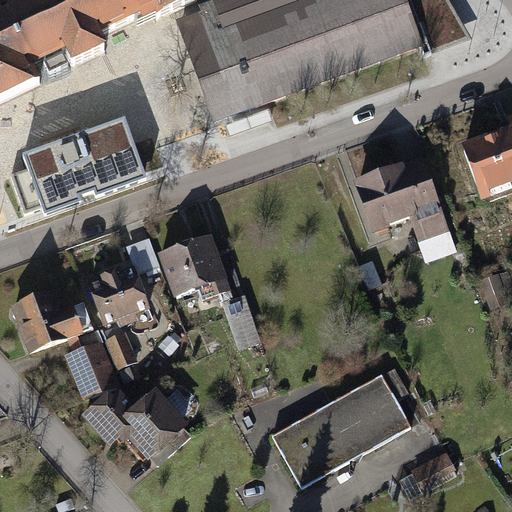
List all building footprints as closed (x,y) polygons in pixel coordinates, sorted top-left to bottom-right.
[(0,105),(179,21),(209,10),(203,0),(23,0),(0,11),(0,105)] [(233,0),(209,10),(179,21),(216,119),(426,40),(415,14),(448,0),(233,0)] [(126,121),(25,156),(46,215),(147,180),(126,121)] [(511,196),(511,137),(475,150),(493,203),(511,196)] [(397,176),(414,225),(420,243),(454,231),(430,164),(397,176)] [(414,225),(397,176),(363,187),(381,237),(414,225)] [(221,236),(163,256),(181,307),(239,287),(221,236)] [(143,263),(91,281),(108,329),(160,311),(143,263)] [(57,294),(18,308),(33,353),(94,332),(86,308),(65,315),(57,294)] [(131,333),(66,358),(83,403),(124,387),(120,376),(155,363),(147,344),(137,348),(131,333)] [(386,379),(281,439),(310,491),(416,431),(386,379)] [(143,413),(123,391),(89,422),(119,456),(140,437),(164,464),(199,431),(165,393),(143,413)] [(450,453),(402,480),(414,501),(462,474),(450,453)] [(58,506),(60,511),(71,511),(76,510),(72,500),(58,506)]
